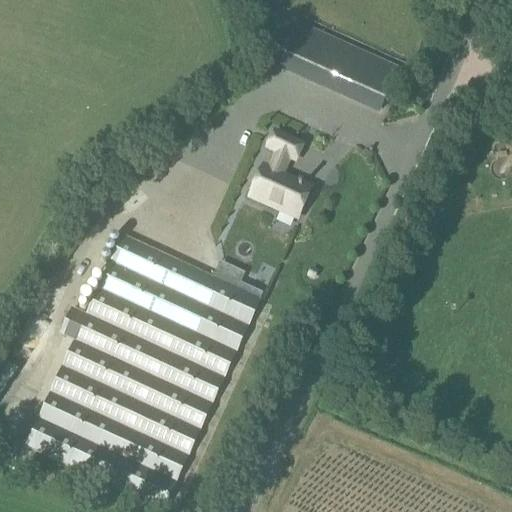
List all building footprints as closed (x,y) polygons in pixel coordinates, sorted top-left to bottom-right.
[(260,10),(251,30),(274,40),(283,19),(260,10)] [(295,23),(277,63),(379,110),(398,69),(295,23)] [(310,191),(281,178),(290,158),(295,161),(302,146),(275,134),(268,149),(278,154),(270,171),(265,169),(251,199),(297,220),(310,191)] [(75,343),(25,448),(164,511),(262,301),(213,279),(124,238),(87,317),(73,311),(61,337),(75,343)] [(241,285),(246,275),(220,263),(213,279),(262,301),(264,296),(241,285)]
